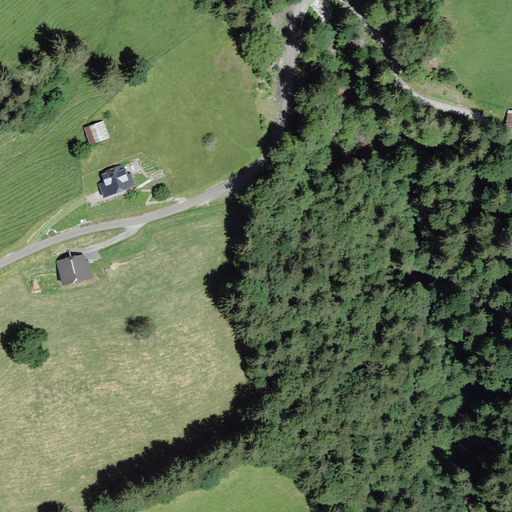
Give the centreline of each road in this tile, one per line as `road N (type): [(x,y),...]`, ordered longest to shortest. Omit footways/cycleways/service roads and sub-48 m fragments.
road 1 (residential): [(0,262),(72,230),(144,217),(253,176),(280,137),(301,0)]
road 2 (residential): [(356,0),(374,18),(403,89),(511,135)]
